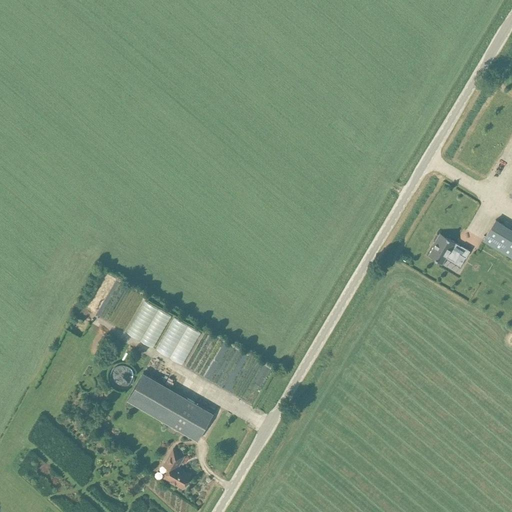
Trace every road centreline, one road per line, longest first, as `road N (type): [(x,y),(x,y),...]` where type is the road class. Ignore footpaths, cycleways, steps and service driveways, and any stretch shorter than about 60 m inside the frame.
road 1 (unclassified): [(220,511),(511,20)]
road 2 (unknown): [(274,421),(150,354)]
